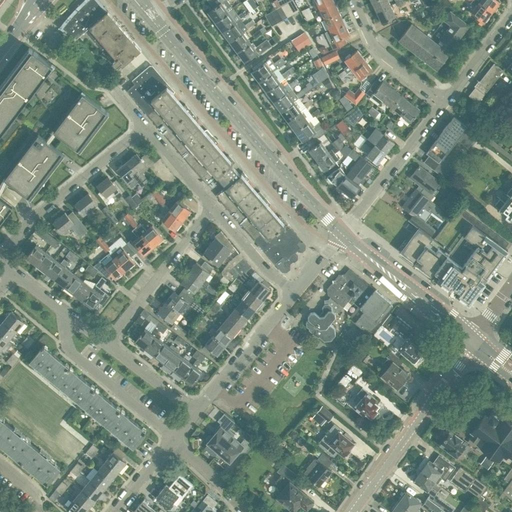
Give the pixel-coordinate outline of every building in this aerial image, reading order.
[(86,31),(107,12),(104,9),(104,8),(96,0),(85,0),(82,3),(77,8),(72,13),(68,18),(67,18),(65,20),(66,21),(64,23),(62,25),(60,28),(61,28),(75,39),(75,40),(86,31)] [(229,12),(233,9),(226,0),(207,0),(213,8),(208,12),(215,22),(229,12)] [(277,0),(272,3),(276,10),(276,9),(281,7),(277,0)] [(298,11),(292,0),(287,3),(293,14),(298,11)] [(334,2),(333,0),(315,0),(318,4),(314,5),(316,10),(320,8),(320,9),(334,2)] [(390,5),(387,0),(373,0),(371,1),(376,12),(390,5)] [(484,22),(492,12),(475,0),(468,0),(471,2),(470,3),(475,7),(469,15),(481,25),(483,22),(484,22)] [(475,0),(492,12),(500,2),(497,0),(475,0)] [(339,13),(334,2),(320,9),(325,19),(339,13)] [(287,3),(282,6),(281,6),(287,17),(293,14),(287,3)] [(395,16),(390,5),(376,12),(382,23),(395,16)] [(281,6),(281,7),(276,9),(282,20),(287,17),(281,6)] [(276,9),(276,10),(271,13),(276,23),(282,20),(276,9)] [(248,14),(245,10),(238,15),(241,19),(248,14)] [(102,50),(124,31),(113,17),(108,11),(107,12),(86,31),(102,50)] [(448,52),(464,31),(468,26),(450,12),(449,13),(447,11),(446,14),(447,15),(444,20),(451,26),(449,28),(437,44),(416,28),(411,24),(398,40),(437,70),(450,53),(448,52)] [(223,32),(236,22),(229,12),(215,22),(223,32)] [(276,23),(271,13),(265,16),(271,26),(276,23)] [(344,23),(339,13),(325,19),(330,30),(344,23)] [(248,28),(255,23),(252,19),(245,25),(248,28)] [(243,32),(241,28),(236,22),(223,32),(230,42),(243,32)] [(346,43),(343,37),(349,34),(344,23),(330,30),(325,32),(333,49),(346,43)] [(262,33),(259,30),(252,35),(255,38),(262,33)] [(141,50),(135,44),(124,31),(102,50),(112,62),(118,69),(141,50)] [(250,42),(243,32),(230,42),(237,52),(250,42)] [(311,43),(305,35),(301,38),(307,46),(311,43)] [(257,56),(271,46),(268,41),(263,44),(262,42),(254,48),(250,42),(237,52),(244,62),(255,54),(257,56)] [(0,183),(0,142),(54,71),(59,75),(61,72),(29,48),(0,85),(0,221),(12,205),(0,195),(0,194),(5,188),(0,183)] [(339,58),(336,50),(322,57),(325,65),(339,58)] [(352,70),(364,60),(356,50),(350,55),(349,54),(345,58),(345,59),(344,60),(352,70)] [(259,81),(277,69),(284,63),(281,60),(273,66),(268,60),(265,63),(265,62),(251,71),(259,81)] [(372,70),(364,60),(352,70),(359,80),(361,78),(362,79),(366,76),(365,75),(372,70)] [(478,103),(503,71),(494,63),(493,64),(495,65),(481,83),(480,82),(475,87),(476,88),(470,96),(469,95),(468,96),(478,103)] [(142,108),(168,85),(168,84),(163,83),(162,81),(161,76),(155,69),(150,71),(147,68),(132,80),(135,84),(127,90),(142,108)] [(266,91),(284,78),(291,73),(288,70),(281,75),(277,69),(259,81),(266,91)] [(340,79),(347,74),(344,70),(337,75),(340,79)] [(343,82),(349,77),(347,74),(340,79),(343,82)] [(286,92),(291,88),(298,83),(296,80),(288,85),(284,78),(266,91),(273,101),(286,92)] [(382,100),(392,88),(383,81),(378,86),(374,82),(365,93),(379,104),(383,100),(382,100)] [(163,133),(190,110),(185,104),(183,105),(172,94),(174,91),(168,85),(142,108),(163,133)] [(294,102),(298,98),(306,93),(303,89),(296,95),(291,88),(286,92),(273,101),(280,111),(294,102)] [(356,104),(365,93),(359,88),(354,94),(350,100),(356,104)] [(392,107),(401,95),(392,88),(382,100),(383,100),(392,107)] [(350,100),(354,94),(349,89),(344,95),(350,100)] [(82,93),(53,131),(80,152),(109,114),(82,93)] [(401,114),(410,102),(401,95),(392,107),(401,114)] [(301,112),(306,108),(313,103),(310,99),(303,105),(298,98),(294,102),(280,111),(288,121),(301,112)] [(487,118),(496,105),(485,98),(480,105),(482,107),(478,111),(487,118)] [(410,122),(420,110),(410,102),(401,114),(410,122)] [(371,115),(375,109),(372,106),(367,112),(371,115)] [(310,115),(306,108),(301,112),(288,121),(295,131),(315,116),(320,113),(317,109),(310,115)] [(375,118),(379,112),(375,109),(371,115),(375,118)] [(185,159),(212,136),(206,130),(204,131),(194,119),(195,117),(190,110),(163,133),(185,159)] [(484,122),(487,118),(478,111),(471,121),(477,125),(481,119),(484,122)] [(314,140),(326,131),(315,116),(295,131),(302,141),(311,135),(314,140)] [(466,126),(453,117),(430,148),(434,152),(430,157),(438,163),(466,126)] [(390,129),(394,123),(390,121),(386,126),(390,129)] [(393,132),(398,126),(394,123),(390,129),(393,132)] [(394,142),(383,134),(382,134),(375,128),(370,134),(367,138),(385,153),(393,143),(394,142)] [(458,140),(467,148),(476,137),(467,129),(458,140)] [(38,134),(4,179),(31,199),(65,154),(38,134)] [(230,165),(231,164),(234,162),(228,155),(226,156),(216,144),(217,142),(212,136),(185,159),(207,185),(217,176),(224,170),(224,171),(226,169),(225,169),(230,165)] [(342,141),(344,140),(341,136),(336,139),(331,143),(334,147),(328,151),(328,152),(342,141)] [(385,153),(367,138),(359,148),(378,163),(379,162),(379,161),(385,153)] [(338,159),(334,153),(344,145),(342,141),(328,152),(316,160),(323,170),(338,159)] [(316,160),(328,152),(328,151),(320,142),(309,150),(316,160)] [(362,184),(365,180),(362,178),(372,165),(352,149),(347,155),(356,162),(345,176),(339,168),(326,177),(331,185),(334,182),(338,185),(337,185),(352,197),(360,186),(357,184),(359,182),(362,184)] [(434,170),(445,179),(461,158),(450,150),(434,170)] [(149,167),(153,171),(163,163),(159,158),(154,162),(147,153),(140,158),(136,154),(126,162),(135,172),(140,178),(145,185),(149,182),(139,169),(144,165),(146,169),(149,167)] [(429,156),(424,162),(434,169),(438,163),(430,157),(429,156)] [(135,172),(126,162),(117,169),(126,180),(131,175),(136,182),(137,181),(144,190),(147,187),(145,185),(140,178),(135,172)] [(157,176),(167,167),(163,163),(153,171),(157,176)] [(226,186),(239,175),(238,175),(239,174),(238,172),(233,166),(231,164),(230,165),(225,169),(226,169),(224,171),(224,170),(217,176),(219,178),(224,184),(226,186)] [(431,193),(440,182),(419,165),(417,167),(417,168),(410,177),(419,185),(416,189),(430,200),(434,196),(431,193)] [(161,181),(171,172),(167,167),(157,176),(161,181)] [(238,220),(265,198),(259,192),(257,193),(247,181),(248,178),(242,171),(239,174),(238,175),(239,175),(226,186),(216,195),(238,220)] [(165,185),(175,177),(171,172),(161,181),(165,185)] [(122,195),(115,187),(116,187),(108,177),(97,186),(101,190),(97,193),(104,202),(114,194),(118,198),(122,195)] [(169,190),(179,182),(175,177),(165,185),(169,190)] [(435,203),(430,200),(416,189),(409,198),(410,199),(404,206),(403,206),(402,206),(415,216),(424,206),(429,210),(435,203)] [(97,203),(88,193),(75,204),(83,214),(97,203)] [(511,197),(507,193),(510,196),(505,202),(500,199),(495,205),(500,209),(499,209),(504,213),(503,214),(507,217),(506,219),(509,221),(511,219),(511,197)] [(138,204),(130,194),(125,198),(133,208),(138,204)] [(143,200),(139,195),(134,199),(138,204),(143,200)] [(165,202),(160,196),(156,199),(161,205),(165,202)] [(260,246),(286,223),(281,217),(279,218),(268,206),(270,204),(265,198),(238,220),(260,246)] [(183,220),(191,210),(177,200),(169,210),(183,220)] [(111,213),(105,206),(101,210),(107,217),(111,213)] [(183,220),(169,210),(161,220),(175,230),(183,220)] [(409,240),(401,252),(415,262),(416,261),(420,264),(419,265),(433,275),(434,274),(438,278),(437,279),(451,289),(452,288),(456,291),(455,292),(468,302),(469,302),(484,281),(486,277),(487,278),(488,277),(495,267),(499,261),(508,250),(505,248),(508,243),(463,210),(460,214),(459,215),(476,227),(475,227),(467,238),(477,246),(466,261),(444,245),(443,246),(432,238),(429,236),(430,236),(419,227),(418,228),(409,240)] [(79,220),(75,224),(65,212),(53,222),(61,233),(62,232),(64,234),(65,234),(68,232),(68,230),(67,228),(70,226),(79,237),(87,230),(79,220)] [(117,220),(111,213),(107,217),(113,224),(117,220)] [(133,219),(128,213),(124,216),(129,222),(133,219)] [(430,227),(419,218),(414,223),(419,227),(426,232),(430,227)] [(144,255),(153,247),(142,233),(136,226),(138,225),(133,219),(129,222),(134,228),(131,230),(136,236),(137,235),(138,236),(132,242),(144,255)] [(302,249),(303,245),(304,244),(303,242),(299,242),(299,238),(286,223),(260,246),(282,272),(286,272),(290,269),(290,263),(292,261),(294,262),(297,259),(298,255),(295,252),(297,250),(298,251),(302,252),(304,250),(302,249)] [(163,238),(152,225),(142,233),(153,247),(163,238)] [(51,236),(38,226),(34,232),(47,241),(51,236)] [(219,264),(233,246),(228,240),(227,241),(224,239),(226,237),(220,230),(214,236),(215,237),(203,252),(211,258),(210,259),(215,263),(216,262),(219,264)] [(51,245),(55,239),(51,236),(47,241),(51,245)] [(100,246),(104,242),(99,236),(95,240),(100,246)] [(56,248),(60,243),(55,239),(51,245),(56,248)] [(109,248),(104,242),(100,246),(106,252),(109,248)] [(125,271),(135,262),(131,257),(135,254),(127,243),(122,247),(121,246),(111,254),(112,254),(114,256),(114,257),(125,271)] [(35,264),(45,251),(36,244),(26,257),(35,264)] [(70,259),(74,254),(70,250),(66,256),(70,259)] [(45,272),(55,259),(45,251),(35,264),(45,272)] [(233,266),(243,258),(239,253),(229,261),(233,266)] [(74,262),(78,257),(74,254),(70,259),(74,262)] [(125,271),(114,257),(114,256),(112,254),(111,254),(93,266),(99,270),(106,278),(111,274),(115,279),(125,271)] [(54,279),(64,266),(68,261),(64,258),(60,263),(55,259),(45,272),(54,279)] [(237,270),(247,262),(243,258),(233,266),(237,270)] [(204,278),(209,272),(213,267),(205,261),(201,266),(196,262),(189,272),(201,282),(206,286),(208,284),(208,281),(204,278)] [(251,267),(241,275),(237,270),(233,266),(229,261),(220,273),(228,279),(232,274),(245,284),(255,272),(251,267)] [(241,275),(251,267),(247,262),(237,270),(241,275)] [(88,273),(93,268),(88,265),(84,270),(88,273)] [(64,286),(74,273),(64,266),(54,279),(64,286)] [(93,277),(97,271),(93,268),(88,273),(93,277)] [(368,334),(392,306),(389,303),(391,302),(381,294),(379,296),(368,287),(367,286),(348,269),(344,274),(353,282),(349,286),(354,290),(350,295),(362,305),(360,308),(364,311),(355,323),(368,334)] [(194,292),(201,282),(189,272),(181,282),(185,286),(182,290),(193,299),(189,304),(201,314),(205,309),(193,299),(195,296),(194,295),(195,293),(194,292)] [(73,293),(83,281),(74,273),(64,286),(73,293)] [(350,295),(354,290),(349,286),(353,282),(344,274),(339,275),(327,289),(328,294),(340,304),(345,298),(346,299),(352,304),(353,302),(360,308),(362,305),(350,295)] [(102,306),(112,293),(101,285),(106,279),(101,276),(95,284),(93,288),(83,301),(93,309),(98,302),(102,306)] [(271,290),(258,280),(251,289),(263,299),(271,290)] [(83,301),(93,288),(83,281),(73,293),(83,301)] [(234,291),(237,287),(232,282),(228,286),(234,291)] [(210,292),(213,288),(208,284),(206,286),(204,288),(210,292)] [(230,295),(234,291),(228,286),(225,290),(230,295)] [(215,296),(218,292),(213,288),(210,292),(215,296)] [(263,299),(251,289),(243,298),(256,309),(263,299)] [(180,312),(188,302),(173,291),(166,301),(180,312)] [(248,318),(256,309),(243,298),(235,307),(248,318)] [(222,305),(216,300),(213,304),(219,309),(222,305)] [(173,322),(180,312),(166,301),(158,311),(173,322)] [(219,309),(213,304),(210,308),(215,313),(219,309)] [(334,328),(329,324),(335,316),(335,313),(332,310),(331,306),(328,304),(324,304),(322,307),(322,311),(318,315),(314,312),(310,312),(308,315),(308,319),(305,322),(306,326),(309,329),(308,330),(318,337),(319,337),(324,341),(331,340),(335,335),(334,328)] [(248,318),(235,307),(228,317),(240,327),(248,318)] [(16,331),(24,322),(11,311),(3,320),(16,331)] [(163,324),(149,314),(146,318),(155,325),(154,326),(158,330),(163,324)] [(427,347),(411,333),(410,335),(407,333),(412,328),(397,316),(395,318),(390,314),(382,324),(389,330),(392,327),(404,337),(405,335),(408,337),(399,348),(414,362),(415,360),(418,363),(422,358),(419,356),(427,347)] [(240,327),(228,317),(220,326),(233,336),(240,327)] [(203,327),(207,323),(201,319),(198,323),(203,327)] [(0,333),(8,340),(16,331),(3,320),(0,324),(0,333)] [(186,332),(174,323),(170,328),(182,337),(186,332)] [(200,331),(203,327),(198,323),(194,327),(195,327),(200,331)] [(163,333),(167,327),(163,324),(158,330),(163,333)] [(233,336),(220,326),(215,331),(213,329),(210,333),(212,335),(225,346),(233,336)] [(200,331),(195,327),(192,331),(197,335),(200,331)] [(144,348),(156,332),(153,329),(150,332),(145,328),(135,341),(144,348)] [(154,355),(164,342),(158,338),(161,335),(156,332),(144,348),(154,355)] [(8,340),(0,333),(0,349),(1,350),(8,340)] [(31,344),(34,340),(29,335),(25,339),(31,344)] [(177,344),(182,339),(177,335),(173,341),(177,344)] [(217,355),(225,346),(212,335),(201,348),(209,355),(212,351),(217,355)] [(31,344),(25,339),(22,343),(28,347),(31,344)] [(182,348),(186,342),(182,339),(177,344),(182,348)] [(163,363),(175,347),(171,344),(169,346),(164,342),(154,355),(163,363)] [(69,367),(43,345),(30,360),(56,382),(69,367)] [(173,370),(183,357),(177,353),(180,350),(175,347),(163,363),(173,370)] [(196,359),(200,353),(196,350),(192,356),(196,359)] [(396,388),(408,374),(397,366),(402,360),(391,351),(386,357),(387,358),(383,363),(388,368),(381,376),(396,388)] [(19,358),(13,353),(10,357),(16,362),(19,358)] [(192,384),(202,371),(196,367),(200,362),(205,356),(200,353),(196,359),(192,364),(182,377),(192,384)] [(16,362),(10,357),(7,361),(13,366),(16,362)] [(182,377),(192,364),(183,357),(173,370),(182,377)] [(95,388),(69,367),(56,382),(82,403),(95,388)] [(352,384),(358,376),(349,368),(339,380),(344,384),(347,380),(352,384)] [(120,410),(95,388),(82,403),(108,425),(120,410)] [(379,407),(374,402),(376,400),(362,388),(357,394),(361,398),(354,407),(363,415),(365,413),(371,417),(371,416),(373,418),(377,413),(376,411),(379,407)] [(332,415),(322,406),(317,412),(327,421),(332,415)] [(511,422),(501,414),(500,415),(498,413),(499,412),(492,408),(488,413),(485,411),(485,412),(470,432),(473,433),(469,438),(479,444),(478,445),(499,460),(503,454),(506,457),(508,454),(511,457),(511,422)] [(146,431),(120,410),(108,425),(134,447),(146,431)] [(207,443),(210,445),(218,452),(232,436),(227,431),(234,422),(224,413),(217,421),(220,423),(215,430),(217,431),(212,436),(211,434),(208,434),(205,437),(206,440),(208,442),(207,443)] [(0,434),(8,425),(3,420),(0,417),(0,434)] [(334,423),(318,443),(333,455),(338,450),(343,455),(344,454),(346,456),(350,451),(348,449),(354,443),(349,439),(351,436),(345,432),(344,434),(341,432),(342,430),(334,423)] [(34,446),(29,442),(8,425),(0,434),(0,444),(21,462),(34,446)] [(467,445),(469,443),(450,430),(449,431),(448,430),(439,442),(440,443),(440,444),(450,451),(449,452),(453,456),(455,453),(457,455),(463,447),(467,450),(470,447),(467,445)] [(238,453),(243,457),(256,441),(246,432),(242,437),(244,438),(240,443),(232,436),(218,452),(221,455),(221,458),(224,460),(227,460),(230,462),(238,453)] [(99,449),(93,444),(90,448),(95,453),(99,449)] [(61,467),(55,463),(34,446),(21,462),(47,483),(61,467)] [(126,462),(122,458),(126,453),(117,446),(105,461),(118,471),(126,462)] [(95,453),(90,448),(87,452),(92,456),(95,453)] [(324,481),(323,480),(331,471),(327,467),(332,461),(322,453),(317,460),(314,457),(313,458),(314,458),(303,472),(307,476),(307,477),(308,478),(309,477),(319,485),(320,484),(321,485),(324,481)] [(421,470),(421,471),(435,481),(437,483),(441,478),(445,480),(449,475),(455,467),(439,454),(432,463),(429,460),(425,465),(423,465),(421,467),(421,470)] [(118,471),(105,461),(98,470),(111,481),(118,471)] [(83,467),(78,463),(74,466),(80,471),(83,467)] [(312,500),(287,479),(293,473),(296,475),(283,463),(276,471),(281,474),(275,481),(283,488),(276,496),(293,510),(299,503),(306,508),(312,500)] [(80,471),(74,466),(71,470),(77,475),(80,471)] [(487,486),(461,466),(450,481),(464,492),(467,489),(478,497),(487,486)] [(511,478),(511,477),(511,468),(511,467),(503,479),(508,482),(501,491),(511,499),(511,478)] [(103,490),(111,481),(98,470),(90,479),(103,490)] [(417,476),(413,481),(430,494),(427,498),(445,511),(450,511),(453,508),(439,498),(439,497),(435,494),(438,491),(431,486),(435,481),(421,471),(420,471),(418,472),(416,474),(417,476)] [(182,497),(193,484),(180,473),(173,481),(167,476),(163,481),(182,497)] [(95,499),(103,490),(90,479),(82,489),(95,499)] [(68,486),(62,481),(59,485),(65,490),(68,486)] [(169,508),(179,495),(182,497),(163,481),(163,482),(166,484),(160,492),(154,487),(150,492),(169,508)] [(65,490),(59,485),(56,489),(61,494),(65,490)] [(87,509),(95,499),(82,489),(75,498),(87,509)] [(413,511),(422,500),(417,497),(414,497),(406,491),(405,492),(403,492),(401,495),(402,497),(399,501),(413,511)] [(222,511),(223,511),(221,511),(217,511),(212,508),(217,502),(207,494),(197,506),(202,510),(200,511),(222,511)] [(72,511),(84,511),(87,509),(75,498),(67,507),(72,511)] [(445,511),(427,498),(421,505),(431,511),(445,511)] [(486,508),(489,504),(482,499),(480,503),(486,508)] [(157,511),(143,500),(134,511),(157,511)] [(412,511),(413,511),(399,501),(396,506),(394,505),(391,509),(392,511),(391,511),(412,511)] [(483,511),(486,508),(480,503),(477,507),(483,511)]
